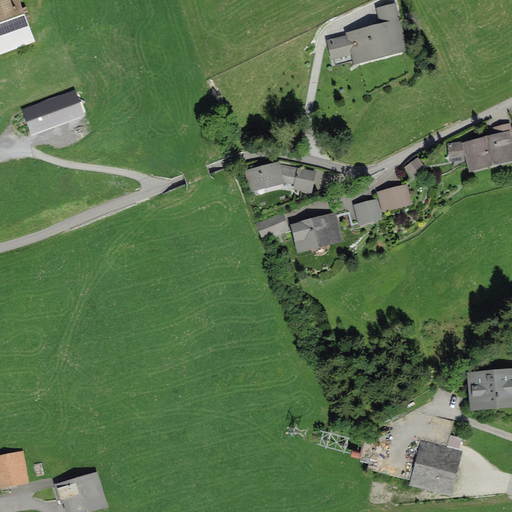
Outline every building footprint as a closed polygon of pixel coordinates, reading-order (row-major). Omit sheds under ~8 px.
[(0,0),(0,44),(28,35),(15,0),(0,0)] [(399,25),(394,7),(379,11),(383,24),(375,26),(376,30),(330,42),(334,57),(355,51),(356,54),(369,51),(370,56),(402,47),(396,26),(399,25)] [(21,107),(31,135),(85,117),(76,89),(21,107)] [(469,154),(472,167),(511,157),(511,156),(509,143),(511,142),(508,127),(497,129),(498,134),(478,140),(479,143),(468,146),(466,143),(449,145),(450,158),(469,154)] [(412,174),(421,168),(417,161),(408,167),(412,174)] [(251,169),(248,170),(252,187),(280,180),(296,184),(299,185),(302,170),(276,166),(268,168),(267,163),(251,167),(251,169)] [(403,188),(380,194),(384,210),(407,204),(403,188)] [(375,203),(357,207),(361,223),(378,219),(375,203)] [(285,230),(279,216),(258,224),(264,238),(285,230)] [(340,238),(334,216),(293,227),(299,249),(340,238)] [(511,374),(473,378),(476,406),(511,402),(511,374)] [(367,469),(447,491),(457,455),(445,452),(454,421),(413,411),(366,439),(360,462),(369,464),(367,469)] [(0,456),(0,485),(27,481),(22,452),(0,456)] [(71,511),(72,511),(101,503),(94,479),(74,485),(73,481),(59,486),(63,500),(67,498),(71,511)]
